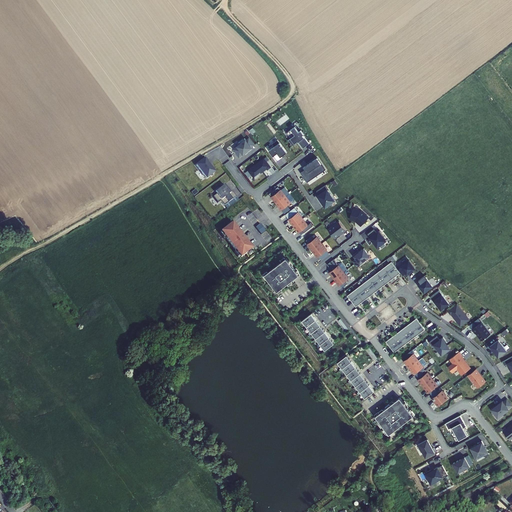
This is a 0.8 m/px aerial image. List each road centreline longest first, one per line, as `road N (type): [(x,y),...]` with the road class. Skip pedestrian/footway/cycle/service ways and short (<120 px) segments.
road 1 (residential): [(355,326),(255,194)]
road 2 (residential): [(471,408),(498,380),(464,340),(414,302)]
road 3 (residential): [(471,408),(431,414),(369,336)]
